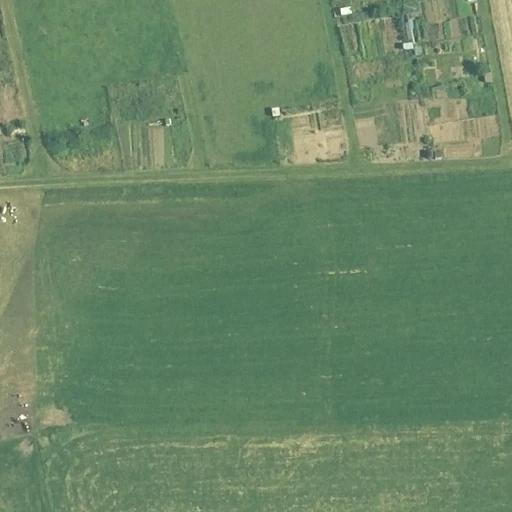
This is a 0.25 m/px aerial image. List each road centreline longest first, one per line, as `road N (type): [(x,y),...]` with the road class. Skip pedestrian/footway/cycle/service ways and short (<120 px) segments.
road 1 (track): [(0,187),(511,163)]
road 2 (track): [(4,0),(40,184)]
road 3 (track): [(324,0),(357,170)]
road 4 (track): [(510,163),(483,0)]
